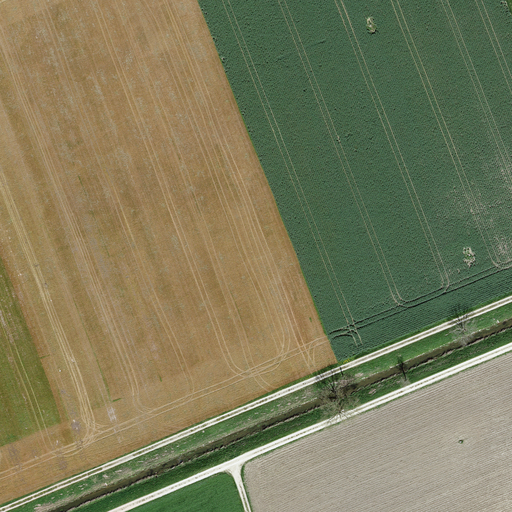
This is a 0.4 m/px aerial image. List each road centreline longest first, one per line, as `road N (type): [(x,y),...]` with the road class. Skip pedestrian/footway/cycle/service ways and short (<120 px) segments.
road 1 (track): [(0,511),(511,298)]
road 2 (track): [(511,347),(113,511)]
